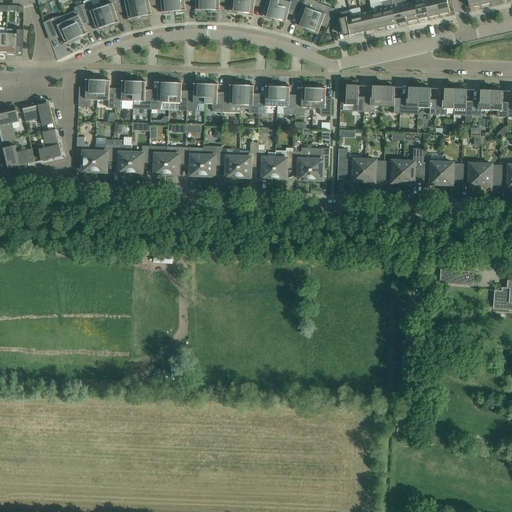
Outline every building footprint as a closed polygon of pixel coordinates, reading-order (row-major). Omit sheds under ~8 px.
[(121,9),(118,0),(107,0),(108,4),(101,7),(108,26),(119,22),(119,21),(118,21),(115,11),(121,9)] [(118,0),(121,9),(126,8),(129,19),(128,19),(140,17),(136,0),(118,0)] [(155,1),(154,0),(136,0),(140,17),(152,14),(149,3),(155,1)] [(174,11),(172,0),(154,0),(155,1),(161,1),(162,12),(161,12),(162,13),(174,11)] [(172,0),(174,11),(186,10),(186,9),(185,9),(184,0),(172,0)] [(196,0),(196,9),(195,9),(195,10),(208,10),(207,0),(196,0)] [(207,0),(208,10),(220,10),(220,9),(219,9),(219,0),(207,0)] [(231,0),(230,10),(229,10),(229,11),(242,12),(243,0),(231,0)] [(243,0),(242,12),(254,14),(254,13),(253,13),(255,2),(261,3),(261,0),(243,0)] [(261,0),(261,3),(266,4),(264,15),(263,15),(263,16),(275,19),(279,0),(261,0)] [(279,0),(275,19),(287,22),(287,21),(286,21),(289,10),(295,11),(298,0),(290,0),(290,2),(282,0),(279,0)] [(306,0),(298,0),(295,11),(300,13),(296,24),(307,29),(314,10),(304,6),(306,0)] [(397,24),(392,0),(391,0),(390,0),(381,2),(386,26),(397,24)] [(402,0),(393,0),(392,0),(397,24),(408,22),(402,0)] [(418,19),(414,2),(413,0),(402,0),(408,22),(418,19)] [(424,0),(420,0),(414,2),(418,19),(429,17),(424,0)] [(435,0),(424,0),(429,17),(439,15),(435,0)] [(435,0),(439,15),(450,12),(447,0),(435,0)] [(91,2),(81,5),(87,20),(93,18),(96,29),(96,30),(108,26),(101,7),(100,3),(93,5),(91,2)] [(386,26),(381,2),(370,5),(372,11),(376,29),(386,26)] [(78,15),(68,20),(76,38),(87,33),(87,32),(87,33),(82,23),(87,20),(81,5),(74,8),(78,15)] [(325,14),(314,10),(307,29),(319,33),(319,32),(318,32),(322,22),(328,24),(334,9),(327,6),(325,14)] [(355,34),(351,16),(350,10),(337,13),(334,20),(337,31),(342,30),(344,36),(355,34)] [(372,11),(361,13),(365,31),(376,29),(372,11)] [(361,13),(351,16),(355,34),(365,31),(361,13)] [(76,38),(68,20),(58,25),(54,18),(52,18),(43,23),(49,38),(61,33),(65,43),(65,44),(76,38)] [(6,29),(6,33),(5,54),(16,55),(16,47),(22,47),(23,30),(6,29)] [(97,100),(98,80),(86,79),(86,80),(86,91),(79,91),(79,107),(91,107),(91,99),(97,100)] [(111,80),(98,80),(97,100),(108,100),(108,108),(115,108),(116,92),(109,92),(110,81),(111,81),(111,80)] [(116,92),(115,108),(122,109),(122,101),(133,101),(134,81),(122,80),(122,81),(122,92),(116,92)] [(134,81),(133,101),(140,101),(141,109),(151,110),(152,93),(145,93),(146,82),(147,81),(134,81)] [(158,94),(152,93),(151,110),(161,110),(163,102),(169,102),(170,82),(158,82),(158,83),(158,94)] [(170,82),(169,102),(180,103),(180,111),(187,111),(188,95),(181,94),(182,83),(170,82)] [(188,95),(187,111),(197,111),(199,103),(205,104),(206,84),(194,83),(194,84),(194,95),(188,95)] [(206,84),(205,104),(212,104),(213,112),(223,112),(224,96),(217,96),(218,85),(218,84),(206,84)] [(224,96),(223,112),(241,113),(241,105),(242,85),(230,84),(230,85),(230,96),(224,96)] [(242,85),(241,105),(248,105),(249,113),(259,114),(260,97),(253,97),(254,86),(254,85),(242,85)] [(364,112),(365,99),(359,99),(359,86),(359,85),(347,85),(346,96),(343,96),(343,103),(346,103),(346,105),(354,105),(353,111),(364,112)] [(266,98),(260,97),(259,114),(266,114),(266,106),(277,106),(278,86),(266,86),(266,87),(266,98)] [(290,87),(278,86),(277,106),(284,107),(285,115),(295,115),(296,99),(289,98),(290,87)] [(365,99),(364,112),(375,112),(375,106),(382,106),(383,86),(371,86),(371,100),(365,99)] [(383,86),(382,106),(394,106),(394,113),(400,113),(401,101),(395,100),(395,87),(383,86)] [(302,99),(296,99),(295,115),(305,115),(307,107),(313,108),(314,88),(302,87),(302,88),(302,99)] [(401,101),(400,113),(406,113),(407,107),(418,107),(419,88),(407,87),(407,88),(407,101),(401,101)] [(314,88),(313,108),(320,108),(321,116),(331,116),(332,100),(325,100),(326,89),(326,88),(314,88)] [(431,88),(419,88),(418,107),(430,108),(430,114),(436,115),(437,102),(431,102),(431,89),(431,88)] [(437,102),(436,115),(447,115),(447,108),(454,109),(455,89),(443,88),(443,89),(443,102),(437,102)] [(467,89),(455,89),(454,109),(466,109),(466,116),(472,116),(473,103),(467,103),(467,90),(467,89)] [(479,104),(473,103),(472,116),(478,116),(478,109),(490,110),(491,90),(479,90),(479,104)] [(491,90),(490,110),(502,110),(502,117),(508,117),(509,105),(502,104),(503,91),(491,90)] [(50,102),(45,103),(23,109),(26,122),(41,118),(43,125),(54,123),(50,102)] [(17,110),(0,113),(0,131),(2,141),(15,138),(12,123),(19,121),(17,110)] [(62,156),(61,152),(56,129),(43,132),(46,148),(39,149),(42,161),(62,156)] [(95,172),(96,151),(89,151),(89,144),(85,144),(85,137),(77,137),(77,157),(83,157),(83,170),(82,170),(82,171),(95,172)] [(96,144),(96,151),(95,172),(107,172),(108,171),(107,171),(107,158),(113,158),(114,140),(107,140),(106,144),(96,144)] [(114,140),(113,158),(119,159),(119,172),(118,172),(131,173),(132,153),(132,145),(122,145),(122,140),(114,140)] [(240,151),(239,157),(239,177),(251,177),(251,163),(257,164),(258,150),(258,142),(251,142),(250,151),(240,151)] [(9,168),(13,167),(35,162),(32,149),(17,152),(15,145),(4,148),(9,168)] [(142,153),(132,153),(131,173),(143,173),(143,159),(149,160),(150,146),(142,146),(142,153)] [(157,146),(150,146),(149,160),(155,160),(155,173),(154,173),(154,174),(167,174),(167,154),(157,154),(157,146)] [(210,156),(203,155),(203,176),(215,176),(215,175),(215,162),(221,162),(222,147),(210,146),(210,156)] [(167,154),(167,174),(179,175),(179,174),(179,161),(185,161),(186,147),(178,147),(178,155),(167,154)] [(193,148),(186,147),(185,161),(191,161),(191,174),(190,174),(190,175),(203,176),(203,155),(193,155),(193,148)] [(222,149),(222,147),(221,162),(227,162),(227,176),(226,176),(239,177),(239,157),(233,156),(233,149),(222,149)] [(322,160),(311,159),(311,179),(323,180),(323,179),(323,166),(329,166),(330,149),(322,148),(322,160)] [(364,182),(365,160),(354,159),(354,160),(346,160),(346,153),(339,153),(339,149),(338,159),(338,178),(353,178),(353,181),(364,182)] [(258,150),(257,164),(263,164),(263,177),(262,177),(262,178),(275,178),(275,158),(265,158),(265,150),(258,150)] [(286,158),(275,158),(275,178),(287,179),(287,178),(287,165),(293,165),(294,151),(286,151),(286,158)] [(294,151),(293,165),(299,165),(299,178),(298,178),(298,179),(311,179),(311,159),(305,159),(305,154),(303,152),(294,151)] [(377,160),(365,160),(364,182),(376,182),(376,181),(375,181),(376,179),(384,179),(384,161),(377,161),(377,160)] [(384,161),(384,179),(392,180),(392,182),(391,182),(391,183),(403,183),(404,161),(392,161),(384,161)] [(404,161),(403,183),(415,183),(414,183),(414,180),(422,181),(423,162),(415,162),(404,161)] [(431,163),(423,162),(422,181),(431,181),(431,183),(430,183),(430,184),(442,184),(442,162),(431,162),(431,163)] [(442,162),(442,184),(453,185),(453,184),(453,182),(461,182),(462,164),(454,163),(442,162)] [(470,164),(462,164),(461,182),(469,182),(469,185),(480,186),(481,164),(470,163),(470,164)] [(481,164),(480,186),(492,186),(491,186),(491,183),(500,183),(500,165),(493,165),(493,164),(481,164)] [(508,165),(500,165),(500,183),(508,184),(508,186),(507,186),(507,187),(511,186),(511,165),(508,165)] [(172,264),(172,256),(154,254),(154,263),(172,264)] [(441,269),(440,283),(476,286),(477,272),(441,269)] [(502,288),(502,291),(494,290),(494,292),(495,292),(494,304),(505,305),(506,302),(511,302),(511,270),(511,272),(510,288),(507,288),(502,287),(502,288)] [(171,353),(171,384),(182,384),(182,353),(171,353)]
